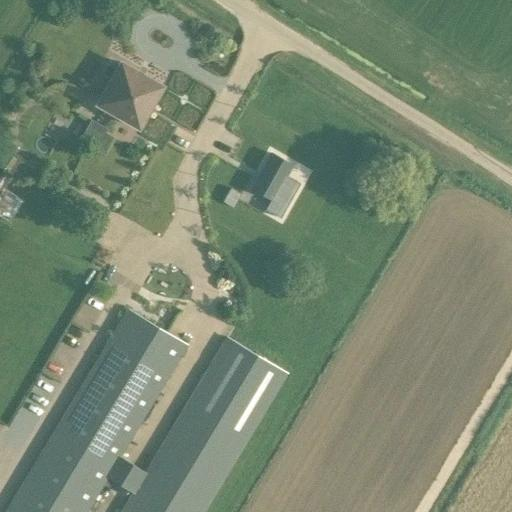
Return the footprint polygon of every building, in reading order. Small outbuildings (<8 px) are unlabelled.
[(110,62),(106,63),(101,71),(102,75),(110,80),(96,104),(138,127),(161,86),(120,62),(118,66),(110,62)] [(106,129),(90,120),(80,138),(105,152),(113,138),(103,132),(106,129)] [(0,192),(1,191),(21,158),(13,153),(17,147),(8,141),(0,155),(0,164),(4,167),(0,174),(0,192)] [(293,163),(270,152),(251,183),(269,192),(264,206),(283,216),(302,183),(287,174),(293,163)] [(232,208),(240,194),(230,188),(222,202),(232,208)] [(202,511),(241,449),(287,373),(225,336),(157,449),(144,471),(119,457),(124,449),(186,345),(126,307),(41,449),(2,511),(86,511),(107,477),(131,492),(118,511),(202,511)]
